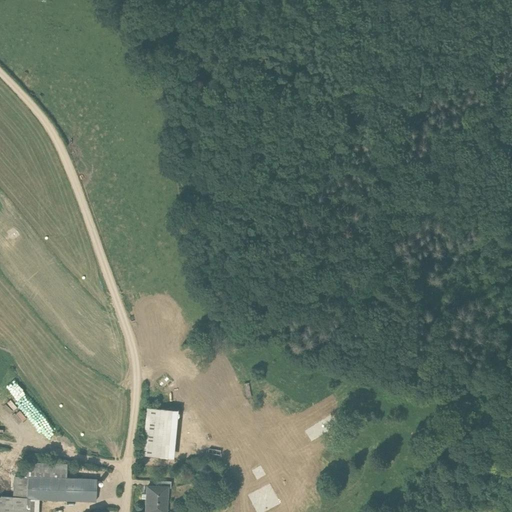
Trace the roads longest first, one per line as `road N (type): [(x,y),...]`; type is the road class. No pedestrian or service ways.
road 1 (track): [(127,468),(129,341),(55,132),(0,75)]
road 2 (track): [(127,468),(0,443)]
